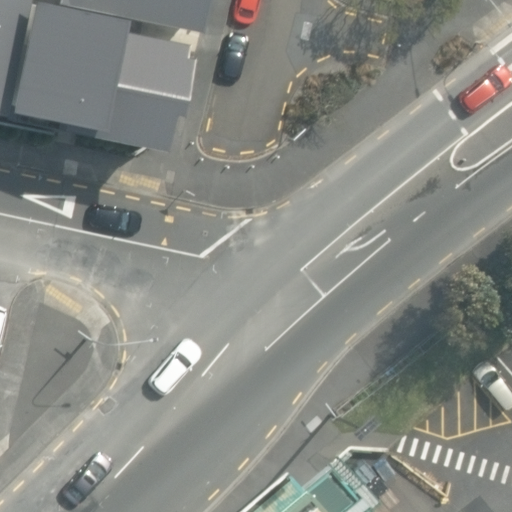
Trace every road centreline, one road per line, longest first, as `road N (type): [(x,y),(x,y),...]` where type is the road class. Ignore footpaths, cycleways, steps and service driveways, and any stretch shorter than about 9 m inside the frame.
road 1 (secondary): [(74,511),(321,280)]
road 2 (residential): [(0,215),(321,280)]
road 3 (secondary): [(321,280),(511,127)]
road 4 (residential): [(253,121),(283,0)]
